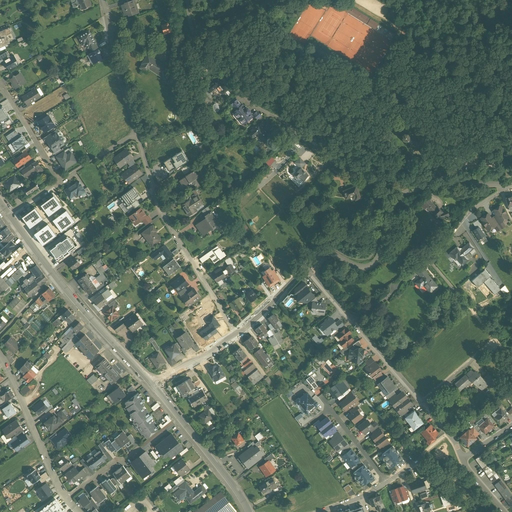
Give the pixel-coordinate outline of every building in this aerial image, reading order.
[(78,0),(79,4),(81,4),(83,9),(91,6),(88,0),(78,0)] [(131,2),(128,3),(128,4),(122,6),(125,15),(128,14),(129,16),(134,14),(133,12),(138,11),(135,1),(134,1),(131,2)] [(347,5),(345,9),(368,23),(367,25),(375,30),(378,24),(347,5)] [(167,23),(166,24),(165,24),(161,25),(164,35),(171,33),(169,26),(168,24),(168,23),(167,23)] [(9,28),(0,31),(0,47),(10,44),(6,35),(11,33),(9,28)] [(96,43),(89,31),(78,37),(79,39),(80,40),(81,42),(83,41),(88,48),(96,43)] [(96,43),(88,48),(91,53),(99,48),(96,43)] [(173,50),(168,46),(164,52),(169,55),(173,50)] [(99,48),(88,55),(90,58),(91,57),(94,61),(95,63),(99,60),(103,58),(103,57),(101,54),(102,53),(99,48)] [(7,52),(0,55),(0,63),(2,63),(11,58),(7,52)] [(169,69),(148,55),(146,57),(145,56),(143,59),(145,60),(142,64),(140,68),(143,70),(144,68),(148,70),(150,68),(159,74),(159,75),(163,78),(169,69)] [(2,63),(5,68),(7,67),(9,70),(17,66),(15,62),(17,61),(14,56),(11,58),(2,63)] [(20,74),(16,76),(14,76),(14,78),(11,79),(13,82),(13,85),(14,87),(17,88),(20,86),(19,84),(23,82),(21,79),(23,78),(20,74)] [(228,89),(218,78),(206,88),(209,93),(210,92),(218,85),(224,92),(228,89)] [(33,92),(23,98),(27,104),(27,105),(29,103),(41,96),(37,89),(33,92)] [(239,103),(234,97),(233,98),(229,102),(234,108),(239,103)] [(242,105),(242,106),(239,103),(234,108),(236,110),(234,112),(234,113),(239,118),(249,109),(247,108),(246,108),(245,108),(242,105)] [(12,122),(2,106),(0,107),(0,124),(1,124),(3,127),(12,122)] [(249,109),(239,118),(243,123),(244,124),(252,116),(249,113),(250,112),(250,111),(249,109)] [(39,122),(38,122),(44,132),(46,131),(48,132),(53,128),(53,127),(55,126),(53,123),(53,122),(52,120),(51,119),(50,119),(48,116),(46,117),(39,122)] [(401,124),(391,134),(395,137),(399,133),(400,135),(401,134),(402,133),(401,131),(405,127),(401,124)] [(261,127),(258,125),(253,129),(254,131),(249,134),(252,138),(257,134),(264,142),(269,138),(261,127)] [(10,143),(20,136),(15,130),(6,137),(10,143)] [(286,132),(282,136),(286,141),(290,137),(286,132)] [(410,139),(410,137),(410,136),(409,134),(407,133),(405,132),(403,133),(402,133),(401,134),(400,135),(400,137),(400,139),(401,141),(403,142),(405,143),(407,142),(408,141),(409,141),(410,139)] [(52,136),(47,140),(50,145),(60,139),(57,133),(52,136)] [(10,143),(16,151),(28,144),(22,135),(20,136),(10,143)] [(60,139),(50,145),(53,150),(54,151),(59,147),(64,144),(60,139)] [(61,150),(55,154),(56,157),(64,152),(64,151),(63,149),(61,150)] [(132,158),(126,150),(115,159),(121,166),(127,162),(132,158)] [(182,150),(164,161),(170,171),(188,160),(182,150)] [(64,152),(56,157),(65,169),(77,161),(73,155),(69,158),(64,151),(64,152)] [(24,154),(14,161),(18,167),(31,159),(26,152),(24,154)] [(269,165),(274,160),(271,156),(266,162),(269,165)] [(305,163),(299,158),(295,162),(300,168),(305,163)] [(26,169),(22,172),(25,177),(35,171),(37,174),(35,175),(36,176),(39,174),(39,173),(43,171),(40,167),(36,162),(26,169)] [(130,169),(123,175),(129,183),(141,174),(135,166),(130,169)] [(308,175),(300,168),(293,175),(297,178),(298,177),(303,181),(308,175)] [(195,170),(185,176),(186,177),(180,180),(182,183),(184,186),(188,184),(189,186),(193,184),(194,185),(198,183),(196,179),(197,178),(195,175),(197,174),(195,170)] [(14,177),(4,183),(10,192),(20,185),(14,177)] [(78,181),(65,190),(70,198),(76,194),(77,196),(84,192),(85,191),(84,189),(80,183),(79,182),(78,181)] [(35,182),(24,190),(24,189),(24,190),(27,195),(28,195),(27,195),(31,193),(30,192),(31,192),(32,192),(33,192),(33,191),(33,190),(34,189),(35,190),(38,188),(39,188),(37,186),(38,185),(37,184),(35,182)] [(355,186),(343,191),(346,199),(354,196),(355,200),(360,199),(355,186)] [(139,195),(133,187),(119,198),(128,210),(132,206),(131,204),(136,200),(134,198),(139,195)] [(199,196),(195,189),(188,194),(191,200),(182,205),(188,216),(196,211),(195,208),(202,204),(197,197),(199,196)] [(15,192),(10,195),(13,201),(18,198),(15,192)] [(45,201),(40,204),(48,216),(62,206),(53,195),(49,198),(50,199),(45,202),(45,201)] [(136,200),(131,204),(132,206),(135,209),(140,205),(136,200)] [(443,213),(435,205),(434,206),(428,200),(424,204),(441,221),(445,217),(448,216),(446,211),(443,213)] [(507,216),(500,205),(493,210),(497,216),(500,221),(501,220),(507,216)] [(26,213),(21,217),(30,228),(43,218),(34,207),(30,210),(31,211),(27,215),(26,213)] [(208,207),(202,211),(205,216),(210,212),(211,213),(212,212),(208,207)] [(142,214),(139,209),(130,216),(133,221),(134,221),(136,223),(139,220),(140,221),(142,220),(146,217),(144,213),(142,214)] [(58,216),(52,220),(61,232),(66,229),(65,228),(70,224),(70,225),(75,222),(66,210),(61,214),(61,215),(58,217),(58,216)] [(218,220),(212,212),(211,213),(210,212),(205,216),(206,218),(197,224),(199,226),(198,227),(201,232),(204,229),(206,232),(210,229),(212,230),(219,225),(217,221),(218,220)] [(492,219),(488,213),(480,218),(487,229),(494,225),(495,224),(492,219)] [(148,216),(147,217),(146,217),(142,220),(146,225),(152,221),(148,216)] [(501,220),(500,221),(497,216),(494,217),(501,228),(504,226),(501,220)] [(501,228),(494,217),(492,219),(495,224),(494,225),(497,231),(501,228)] [(478,220),(473,223),(476,229),(481,225),(478,220)] [(39,230),(34,234),(43,246),(47,242),(47,241),(51,238),(52,239),(56,236),(48,224),(42,228),(43,228),(40,230),(39,230)] [(157,231),(153,225),(151,226),(142,233),(152,247),(161,240),(155,232),(157,231)] [(7,227),(0,232),(4,238),(4,239),(11,232),(7,227)] [(486,238),(479,227),(473,230),(480,242),(486,238)] [(11,232),(4,239),(4,238),(2,240),(1,241),(5,245),(9,241),(10,240),(15,236),(11,232)] [(75,247),(67,236),(49,250),(57,261),(64,256),(64,257),(70,253),(69,252),(75,247)] [(5,245),(4,246),(0,250),(5,255),(9,252),(10,251),(16,246),(10,240),(5,245)] [(469,243),(465,247),(469,252),(473,249),(469,243)] [(164,245),(160,248),(160,249),(151,255),(154,260),(163,253),(166,257),(171,254),(164,245)] [(217,246),(207,253),(210,257),(215,263),(224,256),(217,246)] [(465,247),(460,251),(457,247),(449,254),(453,258),(455,257),(462,265),(468,260),(465,256),(469,252),(465,247)] [(10,251),(9,252),(5,255),(4,257),(6,259),(13,253),(10,251)] [(202,263),(210,257),(207,253),(205,255),(207,258),(201,262),(202,263)] [(22,261),(28,268),(35,263),(29,256),(22,261)] [(75,258),(68,263),(73,270),(80,265),(75,258)] [(174,258),(162,267),(169,276),(180,267),(174,258)] [(105,271),(98,261),(93,264),(100,275),(105,271)] [(43,273),(36,265),(33,268),(30,269),(35,276),(33,277),(32,276),(27,280),(30,283),(43,273)] [(231,265),(226,267),(230,274),(235,271),(231,265)] [(270,266),(269,267),(269,268),(265,270),(261,273),(265,280),(269,286),(279,280),(272,268),(272,267),(271,266),(270,266)] [(426,273),(421,267),(417,271),(422,277),(426,273)] [(226,276),(221,268),(215,272),(215,273),(212,275),(216,282),(226,276)] [(17,280),(23,275),(18,270),(5,282),(9,287),(17,280)] [(477,287),(483,282),(486,285),(487,285),(492,291),(491,292),(494,295),(501,290),(490,277),(490,276),(485,270),(471,281),(477,287)] [(43,273),(30,283),(25,288),(27,291),(26,292),(27,291),(30,295),(29,296),(30,295),(31,296),(32,296),(36,293),(36,292),(37,291),(36,290),(40,287),(39,286),(41,284),(41,285),(42,284),(41,284),(44,281),(45,282),(45,281),(47,279),(43,273)] [(86,273),(78,280),(83,287),(91,282),(92,281),(86,273)] [(426,273),(422,277),(415,283),(419,288),(423,285),(429,293),(437,287),(426,273)] [(5,282),(0,276),(0,294),(0,295),(9,287),(5,282)] [(182,276),(172,283),(179,291),(183,288),(188,284),(182,276)] [(25,283),(22,285),(25,288),(30,283),(27,280),(26,279),(23,281),(25,283)] [(113,281),(108,285),(112,290),(116,286),(113,281)] [(91,282),(83,287),(88,294),(92,291),(93,292),(97,289),(91,282)] [(303,282),(295,289),(295,293),(299,293),(299,295),(298,294),(297,300),(298,301),(304,301),(304,299),(306,299),(307,300),(307,299),(307,298),(312,294),(311,294),(308,290),(306,290),(305,291),(304,289),(305,288),(306,287),(307,286),(303,282)] [(49,288),(42,294),(47,299),(49,301),(55,295),(49,288)] [(187,294),(182,297),(188,306),(200,297),(194,288),(187,294)] [(108,290),(102,294),(106,299),(111,295),(108,290)] [(252,290),(245,295),(251,302),(257,297),(252,290)] [(102,294),(93,300),(99,308),(108,302),(106,299),(102,294)] [(312,294),(307,298),(307,299),(307,300),(309,303),(315,298),(312,294)] [(293,301),(287,295),(282,301),(288,306),(293,301)] [(16,296),(8,305),(13,309),(21,300),(16,296)] [(45,305),(39,298),(36,301),(41,307),(41,308),(45,305)] [(238,298),(229,304),(233,309),(234,308),(236,310),(242,305),(239,299),(238,298)] [(318,302),(315,298),(308,303),(310,306),(312,306),(312,304),(314,303),(318,303),(318,302)] [(115,299),(108,305),(111,308),(113,306),(114,308),(119,304),(115,299)] [(41,307),(36,301),(30,307),(35,312),(41,307)] [(318,303),(314,303),(312,304),(312,306),(312,308),(316,308),(315,309),(317,309),(316,313),(321,314),(321,313),(324,313),(324,309),(324,308),(324,305),(323,304),(321,304),(320,303),(318,303)] [(111,308),(105,312),(109,318),(113,318),(116,316),(117,312),(114,308),(113,306),(111,308)] [(68,309),(61,315),(63,317),(65,319),(72,314),(68,309)] [(72,314),(65,319),(69,323),(69,324),(76,318),(72,314)] [(278,320),(274,314),(267,319),(274,327),(275,329),(278,327),(275,323),(278,320)] [(133,315),(126,321),(125,321),(128,324),(129,325),(130,327),(130,328),(132,331),(133,331),(141,325),(141,324),(139,321),(137,318),(136,318),(134,315),(133,315)] [(209,325),(200,332),(205,340),(218,331),(216,328),(220,326),(213,316),(206,321),(209,325)] [(332,322),(331,321),(332,318),(328,318),(325,320),(325,321),(322,323),(321,324),(321,326),(323,329),(326,330),(327,329),(329,331),(331,332),(335,329),(337,327),(335,324),(333,322),(332,322)] [(340,320),(335,324),(337,327),(335,329),(337,331),(344,326),(340,320)] [(121,321),(114,326),(114,327),(117,331),(118,331),(120,330),(120,329),(122,328),(123,328),(124,326),(125,325),(121,321)] [(79,322),(73,328),(77,333),(78,333),(77,332),(83,327),(79,322)] [(268,331),(262,324),(256,329),(261,337),(266,333),(268,331)] [(275,329),(274,327),(270,329),(274,336),(277,333),(280,331),(278,327),(275,329)] [(339,334),(337,335),(342,340),(349,334),(351,333),(347,328),(339,334)] [(76,334),(72,330),(66,336),(68,337),(71,340),(75,335),(76,334)] [(193,344),(186,332),(177,338),(183,347),(185,350),(185,349),(193,344)] [(322,337),(320,339),(316,334),(312,338),(319,344),(324,339),(322,337)] [(342,340),(340,342),(344,347),(345,346),(353,340),(349,334),(342,340)] [(68,337),(66,339),(63,335),(61,337),(67,343),(71,340),(68,337)] [(79,340),(75,335),(67,343),(61,349),(66,353),(76,343),(79,340)] [(85,335),(79,340),(76,343),(90,359),(99,351),(85,335)] [(270,338),(269,339),(273,347),(279,344),(274,336),(270,338)] [(20,346),(11,337),(4,345),(13,354),(20,346)] [(253,337),(246,342),(249,347),(250,346),(253,348),(259,344),(253,337)] [(160,349),(154,340),(151,342),(157,351),(160,349)] [(362,346),(358,341),(353,345),(356,349),(358,348),(360,349),(360,347),(362,346)] [(174,344),(172,346),(171,346),(172,346),(166,350),(170,356),(171,358),(173,357),(175,356),(176,355),(180,353),(174,344)] [(247,355),(241,348),(234,353),(240,361),(247,355)] [(356,349),(353,352),(350,351),(349,357),(353,358),(352,362),(357,362),(359,362),(361,361),(362,357),(361,356),(361,355),(362,355),(362,353),(363,353),(363,349),(360,349),(358,348),(356,349)] [(261,349),(254,354),(260,361),(267,356),(265,354),(261,349)] [(166,363),(159,352),(150,358),(157,368),(166,363)] [(267,356),(260,361),(265,367),(268,365),(271,362),(269,359),(268,358),(269,357),(266,354),(265,354),(267,356)] [(171,358),(170,356),(166,359),(171,366),(177,363),(173,357),(171,358)] [(105,358),(96,366),(103,374),(112,366),(105,358)] [(27,361),(19,370),(25,375),(31,368),(33,366),(30,363),(30,364),(27,361)] [(264,376),(251,361),(250,361),(251,363),(243,370),(254,384),(264,376)] [(370,368),(369,369),(371,371),(368,373),(372,377),(380,372),(380,371),(378,368),(379,368),(376,364),(375,364),(370,368)] [(121,376),(112,366),(103,374),(111,383),(117,378),(118,379),(121,376)] [(224,376),(219,366),(214,368),(213,366),(208,369),(212,376),(217,373),(220,379),(224,376)] [(25,375),(23,376),(29,382),(36,374),(31,368),(25,375)] [(471,371),(458,382),(454,384),(458,391),(462,388),(464,386),(470,381),(472,381),(476,385),(478,383),(480,385),(479,385),(480,387),(481,386),(484,388),(488,385),(483,380),(482,379),(482,378),(481,377),(480,376),(479,375),(478,373),(477,372),(476,373),(477,373),(475,374),(471,371)] [(380,372),(373,377),(375,381),(382,376),(382,375),(380,372)] [(94,374),(87,380),(87,381),(91,385),(98,379),(94,374)] [(493,380),(488,375),(483,380),(488,385),(493,380)] [(375,381),(377,384),(378,384),(378,383),(384,379),(382,376),(375,381)] [(384,379),(378,383),(378,384),(382,389),(391,382),(387,377),(384,379)] [(98,379),(91,385),(95,389),(102,383),(98,379)] [(182,383),(177,386),(178,386),(180,390),(192,383),(190,379),(182,383)] [(34,380),(27,386),(30,389),(37,383),(34,380)] [(341,380),(329,389),(335,398),(337,397),(344,392),(348,389),(341,380)] [(246,394),(236,381),(231,385),(238,394),(240,392),(243,396),(246,394)] [(391,382),(382,389),(386,394),(387,395),(392,390),(395,388),(391,382)] [(192,383),(180,390),(182,394),(187,392),(194,388),(192,383)] [(27,386),(20,392),(23,395),(24,395),(30,389),(27,386)] [(119,386),(108,394),(115,403),(126,395),(119,386)] [(132,386),(128,389),(128,390),(129,392),(127,394),(129,396),(136,391),(132,386)] [(10,390),(0,396),(3,400),(7,397),(9,400),(15,396),(10,390)] [(392,390),(387,395),(386,394),(385,395),(388,399),(394,394),(395,393),(392,390)] [(195,395),(189,399),(194,407),(207,399),(202,391),(195,395)] [(138,393),(131,399),(132,401),(130,402),(129,400),(125,403),(127,405),(125,407),(131,413),(130,414),(131,416),(130,417),(134,422),(133,423),(136,426),(135,427),(138,432),(139,431),(142,434),(143,433),(146,437),(149,434),(150,435),(154,432),(157,429),(152,423),(154,422),(151,418),(153,417),(151,415),(150,415),(146,410),(145,410),(142,407),(144,406),(143,404),(144,403),(140,398),(141,397),(138,393)] [(315,402),(307,393),(300,399),(298,398),(297,400),(296,401),(298,403),(299,403),(305,410),(305,412),(306,413),(308,413),(309,412),(309,410),(315,406),(315,402)] [(396,397),(391,401),(392,402),(394,405),(396,403),(397,405),(406,399),(405,398),(404,398),(403,397),(404,396),(402,393),(396,397)] [(358,401),(352,394),(347,398),(341,403),(346,410),(352,406),(358,401)] [(406,399),(397,405),(399,408),(398,409),(401,412),(405,409),(411,405),(411,404),(409,402),(408,402),(407,402),(406,401),(406,399)] [(48,407),(42,401),(33,408),(38,415),(44,410),(48,407)] [(8,405),(2,409),(4,412),(5,412),(6,414),(5,414),(7,417),(16,412),(14,408),(14,409),(12,407),(13,406),(11,403),(8,405)] [(48,407),(44,410),(46,413),(53,407),(51,405),(48,407)] [(500,409),(496,412),(498,415),(494,418),(500,424),(508,418),(503,412),(500,409)] [(67,418),(61,410),(57,414),(63,421),(67,418)] [(205,412),(199,416),(205,424),(205,423),(209,420),(213,417),(208,410),(205,412)] [(351,414),(349,416),(354,423),(362,417),(357,410),(351,414)] [(418,415),(414,410),(404,418),(414,431),(424,423),(419,418),(420,417),(419,415),(418,415)] [(59,417),(56,419),(54,416),(45,423),(47,425),(47,426),(47,427),(48,428),(49,428),(51,431),(62,422),(59,417)] [(320,423),(317,425),(317,426),(321,431),(331,423),(327,417),(320,423)] [(478,426),(481,430),(485,434),(494,427),(487,419),(478,426)] [(15,421),(3,429),(6,433),(9,438),(15,433),(18,431),(16,429),(20,427),(15,421)] [(371,426),(367,421),(359,427),(364,433),(369,429),(372,427),(371,426)] [(331,423),(321,431),(325,436),(328,434),(335,429),(336,428),(331,423)] [(378,427),(375,423),(371,426),(372,427),(369,429),(371,432),(378,427)] [(20,427),(16,429),(18,431),(15,433),(17,436),(22,432),(24,431),(21,426),(20,427)] [(213,426),(209,428),(209,427),(206,429),(210,434),(216,429),(213,426)] [(432,429),(430,426),(422,432),(427,437),(426,438),(427,441),(428,442),(433,437),(437,434),(434,431),(435,431),(433,429),(432,429)] [(477,432),(473,428),(469,431),(474,437),(479,434),(477,432)] [(57,435),(51,440),(52,440),(55,445),(58,448),(62,444),(63,445),(66,443),(66,442),(68,440),(68,438),(66,437),(65,436),(69,433),(66,429),(57,435)] [(374,435),(371,437),(375,442),(384,435),(380,430),(374,435)] [(127,437),(123,431),(119,434),(122,438),(122,437),(124,439),(124,440),(126,443),(130,441),(127,437)] [(261,431),(255,436),(258,441),(264,436),(261,431)] [(468,431),(460,438),(466,444),(468,444),(475,439),(474,437),(469,431),(468,431)] [(55,432),(49,438),(51,441),(52,440),(51,440),(57,435),(55,432)] [(238,432),(231,438),(235,443),(234,444),(234,445),(234,447),(234,448),(235,449),(237,449),(238,449),(239,448),(240,447),(240,446),(240,445),(240,443),(244,440),(242,437),(238,432)] [(18,439),(12,443),(17,450),(23,446),(29,441),(24,434),(18,439)] [(122,438),(119,434),(114,438),(115,440),(121,447),(126,443),(124,440),(124,439),(122,437),(122,438)] [(136,441),(130,434),(127,437),(130,441),(132,444),(136,441)] [(183,448),(172,434),(154,447),(163,459),(168,455),(171,458),(183,448)] [(336,437),(330,441),(338,451),(342,448),(348,444),(347,443),(346,442),(341,436),(341,435),(340,434),(336,437)] [(384,435),(375,442),(380,448),(382,446),(389,441),(384,435)] [(433,437),(428,442),(427,441),(426,442),(426,443),(428,445),(429,446),(436,440),(433,437)] [(121,447),(115,440),(111,442),(109,439),(105,443),(104,443),(106,445),(112,452),(114,450),(115,452),(121,447)] [(257,446),(254,448),(253,446),(249,449),(239,456),(248,467),(260,458),(259,457),(263,454),(257,447),(257,446)] [(396,451),(393,446),(382,454),(392,467),(398,463),(402,460),(402,459),(398,454),(399,453),(397,451),(396,451)] [(347,452),(342,456),(347,462),(355,455),(351,450),(351,449),(347,452)] [(97,453),(93,455),(100,464),(103,462),(102,461),(106,458),(100,450),(97,453)] [(131,463),(144,480),(155,472),(152,467),(155,464),(146,452),(131,463)] [(271,454),(264,459),(266,462),(267,462),(268,462),(274,457),(271,454)] [(90,458),(86,461),(92,469),(97,465),(97,466),(100,464),(93,455),(90,458)] [(355,455),(347,462),(351,467),(356,463),(359,461),(359,460),(355,455)] [(498,478),(482,456),(475,461),(492,483),(498,478)] [(69,463),(64,457),(56,463),(61,470),(62,469),(69,463)] [(190,469),(182,459),(174,466),(181,475),(190,469)] [(69,463),(62,469),(64,471),(73,465),(70,462),(69,463)] [(266,462),(261,466),(262,469),(261,470),(263,473),(265,471),(267,475),(274,470),(272,467),(272,466),(271,464),(270,464),(268,462),(267,462),(266,462)] [(360,468),(354,473),(364,486),(370,481),(374,478),(370,472),(368,469),(365,465),(360,468)] [(129,474),(123,466),(118,470),(126,480),(131,476),(129,474)] [(75,467),(65,474),(70,479),(74,476),(79,472),(75,467)] [(37,472),(35,469),(27,475),(29,478),(28,479),(30,482),(31,481),(33,484),(39,479),(41,478),(40,476),(39,475),(40,475),(37,472)] [(79,472),(74,476),(78,481),(87,474),(83,469),(79,472)] [(126,480),(118,470),(113,474),(119,482),(121,484),(126,480)] [(40,476),(41,478),(39,479),(42,483),(46,480),(49,478),(45,473),(40,476)] [(181,476),(174,482),(176,485),(183,480),(181,476)] [(272,478),(266,482),(268,487),(275,483),(272,478)] [(109,479),(107,480),(106,479),(102,482),(107,488),(111,493),(117,488),(115,486),(110,480),(109,479)] [(183,480),(176,485),(171,489),(173,492),(179,487),(185,482),(183,480)] [(423,480),(418,482),(421,490),(426,488),(423,480)] [(511,506),(511,496),(500,481),(494,485),(511,508),(511,506)] [(185,482),(179,487),(181,489),(174,494),(179,500),(186,495),(187,497),(186,498),(190,503),(201,495),(197,490),(193,493),(192,491),(191,489),(191,490),(189,488),(190,487),(186,482),(185,482)] [(266,482),(259,486),(263,493),(267,491),(268,492),(270,491),(268,487),(266,482)] [(418,482),(409,485),(412,493),(421,490),(418,482)] [(43,486),(37,490),(44,499),(52,493),(46,484),(43,486)] [(349,484),(343,488),(347,493),(352,489),(349,484)] [(97,486),(90,491),(93,495),(96,499),(98,501),(99,502),(103,499),(106,497),(105,496),(103,493),(100,489),(97,486)] [(202,486),(197,490),(201,495),(206,491),(202,486)] [(403,486),(397,488),(402,500),(407,499),(407,498),(404,489),(403,486)] [(397,488),(392,490),(393,493),(396,502),(402,500),(397,488)] [(235,511),(236,511),(221,492),(214,497),(226,511),(235,511)] [(85,495),(79,500),(83,506),(84,506),(90,501),(85,495)] [(380,495),(369,499),(371,506),(376,505),(378,511),(382,511),(381,508),(384,507),(380,495)] [(226,511),(214,497),(195,511),(226,511)] [(64,511),(56,499),(52,501),(53,502),(52,502),(51,501),(50,504),(49,504),(48,504),(45,507),(45,506),(43,508),(38,511),(64,511)] [(90,501),(84,506),(86,508),(94,502),(93,501),(92,499),(90,501)] [(94,502),(86,508),(89,511),(90,511),(96,508),(96,509),(98,507),(96,503),(94,502)] [(424,503),(417,506),(419,511),(427,511),(428,511),(427,511),(430,510),(428,505),(425,506),(424,503)]
